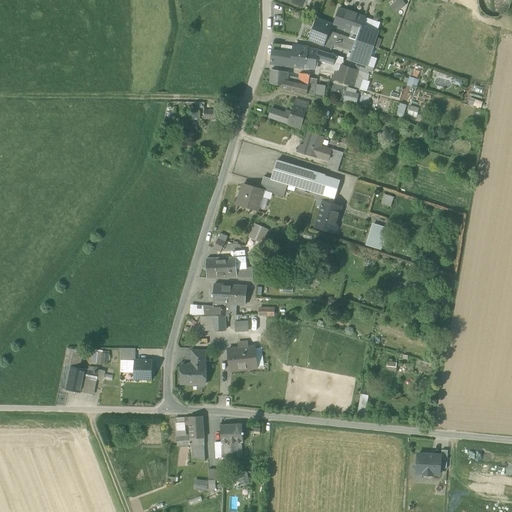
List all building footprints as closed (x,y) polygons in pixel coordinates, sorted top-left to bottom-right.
[(397,12),(406,3),(403,0),(394,0),(390,5),(397,12)] [(488,16),(495,17),(501,16),(506,13),(509,7),(510,1),(510,0),(478,0),(478,1),(480,8),(483,13),(488,16)] [(334,24),(352,31),(358,33),(361,25),(362,25),(365,17),(364,17),(344,10),(340,9),(334,24)] [(330,48),(332,43),(335,33),(329,31),(332,25),(317,19),(310,40),(330,48)] [(378,31),(362,25),(361,25),(358,33),(356,40),(373,46),(378,31)] [(356,40),(358,33),(352,31),(350,38),(335,33),(332,43),(352,51),(356,40)] [(356,40),(352,51),(349,61),(366,67),(373,46),(356,40)] [(276,65),(305,69),(308,49),(308,48),(294,46),(292,54),(279,52),(280,44),(272,43),(271,61),(276,65)] [(318,51),(308,49),(305,69),(315,70),(317,58),(318,51)] [(317,58),(334,64),(336,57),(318,51),(317,58)] [(332,80),(354,87),(360,71),(343,65),(339,77),(336,76),(336,78),(333,77),(332,80)] [(299,93),(307,95),(308,86),(297,83),(287,81),(288,73),(270,70),(269,83),(286,87),(285,90),(299,93)] [(297,83),(308,86),(310,75),(299,74),(297,83)] [(417,86),(419,78),(406,75),(404,83),(417,86)] [(357,102),(359,89),(346,87),(345,101),(357,102)] [(284,123),(300,128),(306,108),(308,103),(296,100),(295,100),(291,112),(286,110),(285,113),(283,118),(286,119),(284,123)] [(268,118),(277,121),(280,112),(280,113),(280,112),(281,112),(271,108),(268,118)] [(277,121),(284,123),(286,119),(283,118),(285,113),(280,112),(280,113),(280,112),(277,121)] [(297,152),(306,155),(313,134),(308,132),(305,141),(305,145),(299,146),(297,152)] [(323,137),(313,134),(306,155),(317,158),(317,157),(328,161),(329,161),(332,151),(331,150),(320,147),(323,137)] [(326,168),(337,171),(343,153),(332,149),(331,150),(332,151),(329,161),(328,161),(326,168)] [(316,194),(319,194),(325,176),(325,175),(277,160),(271,179),(271,180),(287,185),(316,194)] [(340,180),(325,176),(319,194),(330,198),(334,199),(340,180)] [(264,177),(262,183),(285,191),(287,185),(271,180),(271,179),(264,177)] [(283,197),(285,191),(262,183),(260,189),(263,190),(265,191),(283,197)] [(237,205),(257,211),(262,193),(264,194),(265,191),(263,190),(260,189),(243,184),(237,205)] [(383,193),(381,203),(391,206),(394,196),(383,193)] [(323,202),(329,204),(330,198),(319,194),(316,194),(315,199),(314,200),(317,201),(323,203),(323,202)] [(316,227),(333,232),(333,231),(336,230),(337,227),(335,225),(341,207),(333,205),(329,204),(323,202),(323,203),(322,207),(316,227)] [(248,238),(262,244),(268,230),(255,224),(248,238)] [(366,245),(380,249),(385,232),(383,232),(384,229),(372,225),(366,245)] [(220,252),(225,242),(218,238),(213,249),(220,252)] [(236,257),(236,269),(246,269),(246,256),(236,257)] [(216,258),(217,278),(237,277),(236,269),(236,257),(216,258)] [(207,278),(217,278),(216,258),(206,259),(207,278)] [(252,269),(246,269),(236,269),(237,277),(253,278),(252,269)] [(246,286),(232,285),(214,284),(213,306),(222,307),(222,304),(226,304),(230,304),(236,305),(244,305),(246,286)] [(190,304),(190,316),(205,315),(204,306),(190,304)] [(213,317),(225,316),(225,309),(226,304),(222,304),(222,307),(213,306),(204,306),(205,315),(205,317),(213,317)] [(225,331),(225,316),(213,317),(213,331),(225,331)] [(213,317),(205,317),(204,317),(204,331),(213,331),(213,317)] [(235,322),(235,330),(249,330),(248,323),(235,322)] [(229,349),(231,371),(257,368),(255,346),(249,347),(248,342),(238,343),(238,348),(229,349)] [(121,357),(135,357),(135,349),(121,348),(121,357)] [(91,351),(91,363),(106,363),(106,351),(91,351)] [(120,372),(129,372),(129,360),(134,360),(135,360),(135,357),(121,357),(120,372)] [(181,384),(205,384),(206,366),(205,366),(205,359),(192,359),(192,366),(181,366),(181,384)] [(133,380),(152,380),(152,361),(135,360),(134,360),(133,372),(133,380)] [(60,388),(66,389),(71,368),(65,366),(60,388)] [(66,390),(79,393),(82,379),(84,370),(71,367),(71,368),(66,389),(66,390)] [(84,370),(82,379),(96,382),(98,373),(84,370)] [(93,396),(96,382),(82,379),(79,393),(93,396)] [(190,436),(190,438),(191,438),(203,438),(204,438),(202,416),(189,417),(189,423),(190,436)] [(222,441),(222,442),(240,441),(242,441),(241,423),(221,425),(222,441)] [(204,461),(204,452),(203,445),(204,445),(203,438),(191,438),(191,444),(191,446),(192,446),(192,452),(192,461),(204,461)] [(213,441),(214,460),(220,460),(219,457),(231,458),(232,453),(240,453),(240,441),(222,442),(222,441),(213,441)] [(440,468),(441,456),(417,454),(416,463),(413,467),(416,471),(416,473),(424,473),(424,475),(432,476),(432,474),(440,474),(440,468)] [(209,479),(219,479),(219,468),(209,468),(209,479)] [(236,473),(237,485),(249,484),(249,472),(236,473)] [(215,491),(216,481),(195,478),(193,488),(215,491)]
